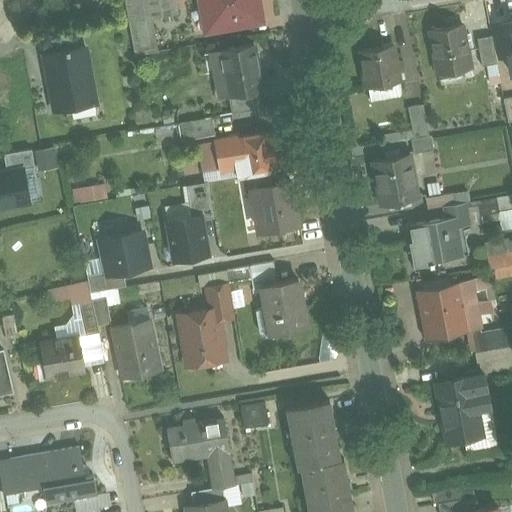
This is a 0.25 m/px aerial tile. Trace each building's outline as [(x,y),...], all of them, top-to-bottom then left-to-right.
[(176,0),(128,0),(139,53),(160,49),(153,15),(179,10),(176,0)] [(202,0),(203,2),(209,1),(214,27),(262,18),(258,0),(202,0)] [(511,20),(503,22),(511,71),(511,70),(511,20)] [(462,23),(431,29),(438,68),(451,66),(452,70),(472,66),(469,48),(467,48),(462,23)] [(71,27),(41,33),(44,45),(73,40),(71,27)] [(493,35),(477,38),(482,65),(498,62),(493,35)] [(255,42),(212,50),(221,96),(230,94),(260,89),(262,89),(260,77),(261,77),(255,42)] [(394,43),(361,49),(368,84),(380,82),(381,84),(401,80),(394,43)] [(85,45),(45,52),(55,109),(95,102),(85,45)] [(260,89),(230,94),(233,112),(263,106),(260,89)] [(511,94),(498,98),(504,120),(511,117),(511,94)] [(174,122),(178,139),(210,132),(207,115),(174,122)] [(271,130),(199,143),(205,172),(236,166),(238,176),(243,175),(278,168),(271,130)] [(432,134),(412,137),(414,152),(435,149),(432,134)] [(411,152),(374,158),(382,203),(403,199),(403,197),(418,195),(411,152)] [(25,161),(0,165),(0,205),(32,199),(25,161)] [(278,168),(243,175),(246,192),(252,191),(251,188),(280,182),(278,168)] [(280,182),(251,188),(252,191),(258,229),(299,222),(291,180),(280,182)] [(187,184),(191,216),(201,214),(202,219),(214,217),(208,181),(187,184)] [(103,197),(102,183),(69,186),(70,200),(103,197)] [(468,201),(444,205),(446,216),(457,214),(459,225),(472,223),(468,201)] [(167,220),(174,259),(208,253),(202,219),(201,214),(191,216),(167,220)] [(446,216),(411,223),(414,239),(410,240),(415,266),(431,263),(431,264),(435,263),(434,260),(464,254),(459,225),(457,214),(446,216)] [(142,229),(99,238),(106,270),(107,273),(123,270),(149,264),(142,229)] [(511,247),(492,251),(495,264),(511,261),(511,247)] [(252,263),(228,267),(230,280),(254,276),(252,263)] [(87,274),(91,291),(126,285),(123,270),(107,273),(106,270),(87,274)] [(299,277),(263,283),(267,305),(271,331),(272,332),(308,325),(304,304),(305,303),(303,293),(302,293),(299,277)] [(472,280),(419,290),(427,333),(479,323),(472,280)] [(229,281),(207,285),(211,307),(217,306),(218,317),(235,314),(229,281)] [(107,294),(93,297),(93,299),(99,323),(113,320),(107,294)] [(93,299),(80,302),(86,333),(100,330),(99,323),(93,299)] [(267,305),(263,306),(257,309),(261,330),(266,332),(271,331),(267,305)] [(211,307),(190,310),(192,321),(182,323),(189,363),(226,356),(218,317),(217,306),(211,307)] [(15,312),(2,315),(8,337),(19,335),(15,312)] [(152,317),(113,326),(123,374),(125,374),(124,370),(160,362),(161,366),(162,366),(152,317)] [(509,329),(473,336),(476,351),(480,350),(511,344),(509,329)] [(80,331),(41,338),(48,377),(87,370),(80,331)] [(511,344),(480,350),(482,364),(496,361),(497,369),(511,365),(511,344)] [(4,349),(0,349),(0,393),(14,391),(4,349)] [(485,371),(437,380),(448,441),(485,434),(480,408),(492,406),(485,371)] [(331,396),(287,405),(299,466),(302,466),(310,511),(355,511),(345,456),(343,457),(331,396)] [(266,399),(241,403),(245,426),(270,422),(266,399)] [(226,415),(169,425),(173,453),(208,447),(211,467),(234,463),(226,415)] [(81,444),(12,456),(13,462),(18,489),(45,485),(48,501),(99,491),(96,473),(87,475),(81,444)] [(13,462),(0,464),(4,487),(5,491),(18,489),(13,462)] [(234,463),(211,467),(214,486),(224,485),(237,482),(234,463)] [(254,479),(243,481),(245,495),(256,493),(254,479)] [(456,484),(433,488),(435,499),(458,495),(456,484)] [(214,486),(193,490),(195,501),(226,496),(224,485),(214,486)] [(475,495),(439,501),(441,511),(459,511),(477,508),(475,495)] [(195,501),(188,503),(189,511),(229,511),(226,496),(195,501)]
